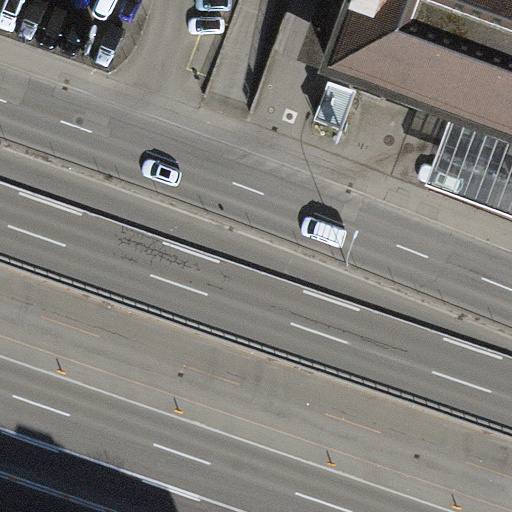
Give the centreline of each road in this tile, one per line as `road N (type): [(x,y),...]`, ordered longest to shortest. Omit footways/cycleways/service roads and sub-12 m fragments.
road 1 (primary): [(511,293),(0,102)]
road 2 (motorway): [(511,398),(0,220)]
road 3 (motorway): [(0,393),(350,511)]
